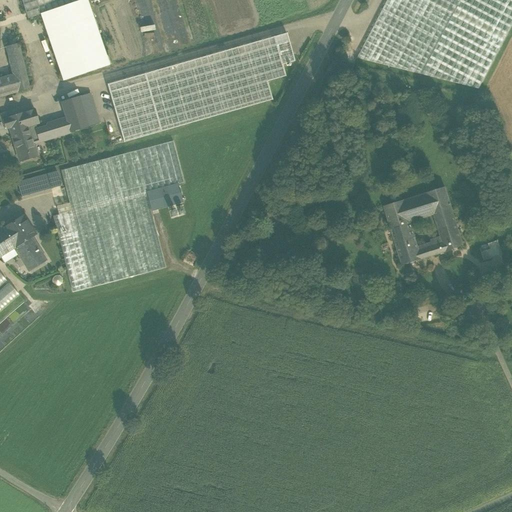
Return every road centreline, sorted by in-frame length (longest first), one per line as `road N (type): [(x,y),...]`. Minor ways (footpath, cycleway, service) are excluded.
road 1 (tertiary): [(64,511),(189,300),(347,0)]
road 2 (track): [(51,95),(322,18),(334,24)]
